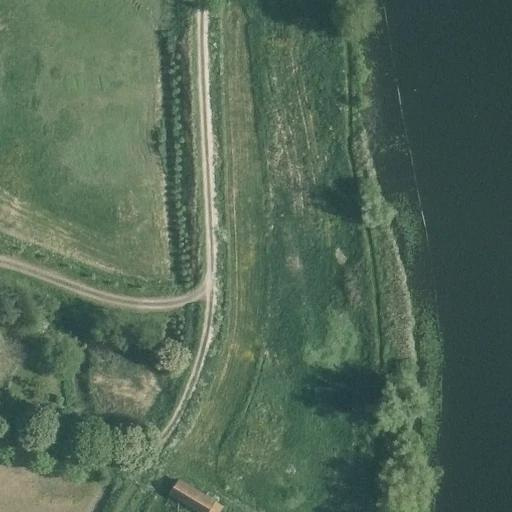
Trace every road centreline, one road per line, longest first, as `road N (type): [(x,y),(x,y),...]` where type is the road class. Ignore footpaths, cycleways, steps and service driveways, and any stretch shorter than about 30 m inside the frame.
road 1 (track): [(0,428),(112,456),(150,452),(191,388),(211,300)]
road 2 (track): [(211,300),(204,0)]
road 3 (track): [(212,282),(180,302),(145,305),(0,262)]
